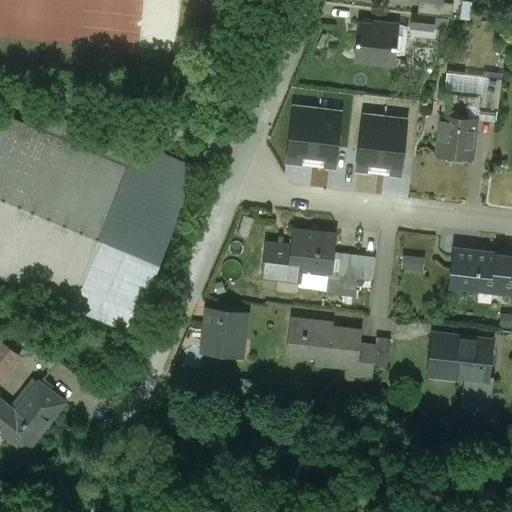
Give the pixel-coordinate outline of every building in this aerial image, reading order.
[(453,4),(419,0),(418,0),(417,14),(434,16),(451,18),(453,4)] [(417,14),(412,13),(410,29),(432,31),(434,16),(417,14)] [(372,23),(372,27),(357,25),(354,60),(393,65),(397,25),(372,23)] [(500,80),(487,79),(483,110),(497,112),(500,80)] [(480,97),(444,93),(441,115),(475,119),(477,109),(478,110),(480,97)] [(363,108),(381,108),(382,96),(364,95),(363,108)] [(289,161),(312,163),(318,111),(295,108),(289,161)] [(119,144),(35,109),(28,126),(112,161),(119,144)] [(340,113),(318,111),(312,163),(334,166),(340,113)] [(28,126),(3,115),(0,122),(0,277),(73,308),(130,169),(112,161),(28,126)] [(475,119),(441,115),(437,155),(471,159),(475,119)] [(385,119),(365,117),(359,169),(379,171),(385,119)] [(385,119),(379,171),(399,173),(405,122),(385,119)] [(193,168),(121,139),(119,144),(112,161),(130,169),(184,190),(193,168)] [(130,169),(73,308),(130,332),(188,192),(184,190),(130,169)] [(292,247),(266,244),(262,275),(299,280),(300,272),(328,275),(329,275),(332,253),(334,235),(294,230),(292,247)] [(475,252),(454,249),(450,284),(476,288),(477,276),(472,276),(475,252)] [(511,256),(475,252),(472,276),(477,276),(476,288),(511,291),(511,256)] [(375,257),(332,253),(329,275),(356,278),(372,279),(375,257)] [(424,268),(424,256),(404,256),(404,267),(424,268)] [(329,275),(328,275),(327,279),(325,293),(354,297),(356,278),(329,275)] [(244,313),(208,309),(204,345),(240,349),(244,313)] [(321,322),(290,319),(286,352),(315,356),(314,362),(357,367),(359,345),(360,331),(321,326),(321,322)] [(491,343),(432,335),(429,355),(431,355),(429,372),(464,376),(487,379),(488,376),(491,343)] [(0,379),(19,356),(0,340),(0,379)] [(59,359),(40,344),(32,355),(51,370),(59,359)] [(374,347),(359,345),(357,367),(356,378),(370,379),(374,347)] [(487,379),(464,376),(460,407),(489,411),(493,377),(488,376),(487,379)] [(38,383),(15,413),(0,401),(0,430),(25,450),(63,402),(38,383)]
